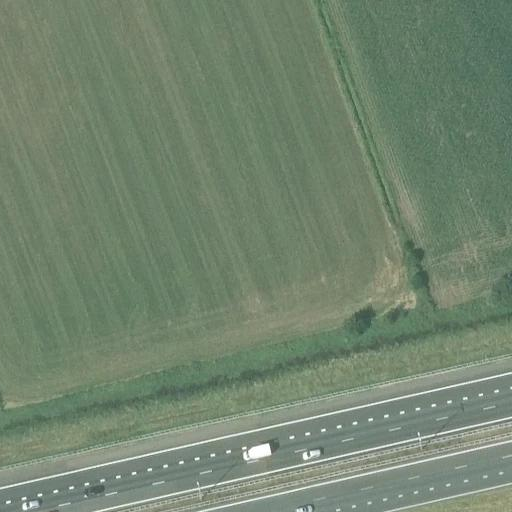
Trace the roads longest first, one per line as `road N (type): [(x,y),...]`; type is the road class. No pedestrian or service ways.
road 1 (motorway): [(511,405),(36,511)]
road 2 (motorway): [(270,511),(511,457)]
